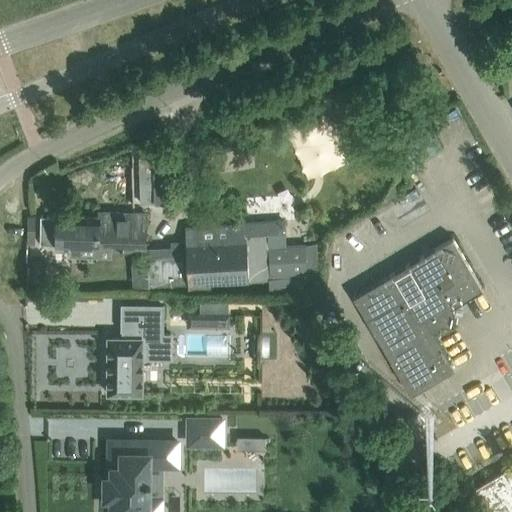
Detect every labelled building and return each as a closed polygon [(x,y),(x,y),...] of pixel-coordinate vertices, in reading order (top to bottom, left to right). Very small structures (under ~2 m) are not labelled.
[(321,110),(317,110),(313,112),(311,116),(312,120),(316,123),(320,123),(323,121),(325,117),(324,113),(321,110)] [(406,168),(443,147),(428,120),(391,141),(406,168)] [(154,201),(152,152),(143,152),(143,161),(139,161),(140,202),(154,201)] [(56,215),(55,243),(97,244),(97,248),(145,249),(146,213),(98,212),(98,216),(56,215)] [(184,227),(186,254),(147,255),(149,285),(187,282),(188,290),(210,289),(210,282),(268,277),(269,290),(301,288),(301,275),(307,275),(305,244),(286,245),(285,221),(245,223),(184,227)] [(452,237),(435,247),(352,296),(408,391),(449,366),(429,332),(442,324),(453,326),(453,325),(451,324),(454,310),(452,306),(482,288),(452,237)] [(162,333),(162,305),(122,304),(122,328),(123,328),(123,336),(107,335),(107,392),(142,393),(142,356),(170,357),(170,334),(162,333)] [(212,313),(212,325),(228,325),(228,313),(212,313)] [(428,431),(416,412),(406,417),(417,437),(428,431)] [(190,418),(189,441),(221,441),(221,418),(190,418)] [(146,499),(146,462),(174,462),(174,440),(114,440),(114,451),(110,451),(110,476),(104,476),(104,494),(110,494),(110,510),(114,510),(113,511),(157,511),(158,499),(146,499)] [(511,511),(511,464),(471,488),(485,511),(511,511)]
